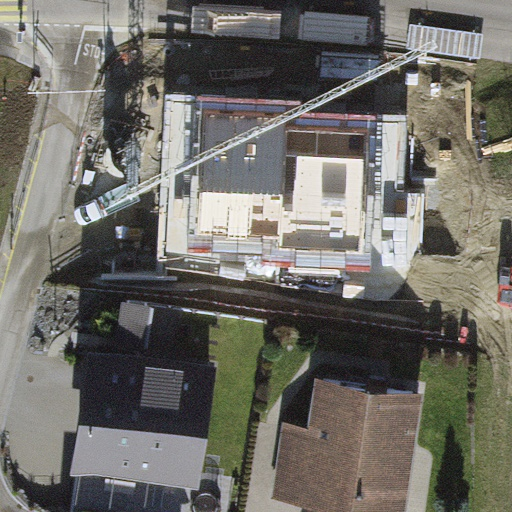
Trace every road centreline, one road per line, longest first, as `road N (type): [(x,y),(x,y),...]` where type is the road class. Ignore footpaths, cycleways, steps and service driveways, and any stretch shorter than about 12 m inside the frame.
road 1 (residential): [(97,0),(0,365)]
road 2 (tertiary): [(231,0),(359,8),(511,33)]
